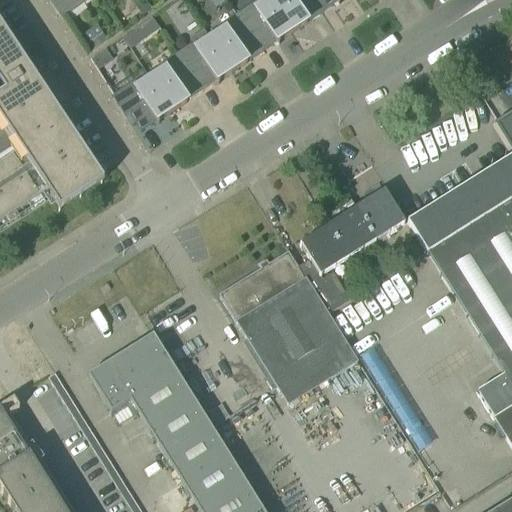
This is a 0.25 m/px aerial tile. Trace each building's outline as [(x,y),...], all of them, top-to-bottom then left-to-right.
[(51,0),(50,1),(61,20),(81,6),(78,2),(81,0),(51,0)] [(272,0),(269,3),(290,35),(305,25),(305,23),(308,21),(308,22),(320,15),(309,0),(272,0)] [(309,0),(320,15),(335,4),(337,6),(338,6),(337,4),(342,0),(309,0)] [(152,11),(145,1),(136,8),(143,18),(152,11)] [(250,9),(236,18),(260,55),(275,44),(277,46),(278,46),(277,44),(290,35),(269,3),(253,13),(250,9)] [(219,35),(208,42),(230,75),(245,64),(245,63),(248,61),(248,62),(260,55),(236,18),(217,31),(219,35)] [(0,122),(16,147),(0,157),(0,234),(48,202),(52,200),(60,213),(102,186),(97,179),(0,31),(0,122)] [(137,46),(130,35),(122,41),(129,52),(137,46)] [(88,45),(93,52),(99,48),(107,43),(102,36),(88,45)] [(189,49),(176,58),(200,94),(215,84),(217,86),(218,85),(217,83),(230,75),(208,42),(192,53),(189,49)] [(104,51),(90,61),(97,72),(112,62),(104,51)] [(158,75),(148,82),(170,115),(185,104),(185,103),(188,101),(188,102),(200,94),(176,58),(156,71),(158,75)] [(128,89),(112,100),(125,120),(126,120),(125,119),(128,117),(140,136),(153,127),(152,126),(155,124),(157,126),(158,125),(157,123),(170,115),(148,82),(131,93),(128,89)] [(511,150),(511,158),(406,225),(502,378),(475,395),(492,423),(511,411),(511,412),(511,435),(503,441),(510,452),(511,450),(511,116),(497,126),(511,150)] [(383,194),(354,212),(374,245),(404,226),(383,194)] [(354,212),(327,230),(347,262),(374,245),(354,212)] [(309,264),(298,272),(326,317),(354,299),(335,269),(347,262),(327,230),(299,248),(309,264)] [(287,254),(218,297),(287,408),(356,364),(326,317),(298,272),(287,254)] [(153,337),(121,357),(144,393),(176,373),(153,337)] [(121,357),(89,377),(112,414),(130,402),(130,401),(144,393),(121,357)] [(369,367),(360,372),(370,392),(379,387),(369,367)] [(130,401),(130,402),(147,429),(193,401),(176,373),(144,393),(130,401)] [(59,385),(54,376),(47,381),(52,389),(59,385)] [(64,393),(59,385),(52,389),(58,398),(64,393)] [(70,402),(64,393),(58,398),(63,406),(70,402)] [(193,401),(147,429),(165,457),(210,429),(193,401)] [(75,410),(70,402),(63,406),(68,414),(75,410)] [(12,403),(0,410),(0,411),(0,412),(4,410),(9,418),(18,412),(12,403)] [(80,419),(75,410),(68,414),(73,423),(80,419)] [(60,511),(0,415),(0,494),(11,511),(60,511)] [(86,427),(80,419),(73,423),(79,431),(86,427)] [(91,435),(86,427),(79,431),(84,440),(91,435)] [(210,429),(165,457),(182,485),(228,456),(210,429)] [(96,444),(91,435),(84,440),(89,448),(96,444)] [(102,452),(96,444),(89,448),(95,457),(102,452)] [(107,461),(102,452),(95,457),(100,465),(107,461)] [(228,456),(182,485),(198,511),(200,511),(245,484),(228,456)] [(112,469),(107,461),(100,465),(105,474),(112,469)] [(118,478),(112,469),(105,474),(111,482),(118,478)] [(123,486),(118,478),(111,482),(116,491),(123,486)] [(262,511),(245,484),(200,511),(262,511)] [(128,495),(123,486),(116,491),(121,499),(128,495)] [(133,503),(128,495),(121,499),(127,508),(133,503)] [(138,511),(139,511),(133,503),(127,508),(129,511),(138,511)] [(511,511),(511,503),(497,511),(511,511)]
